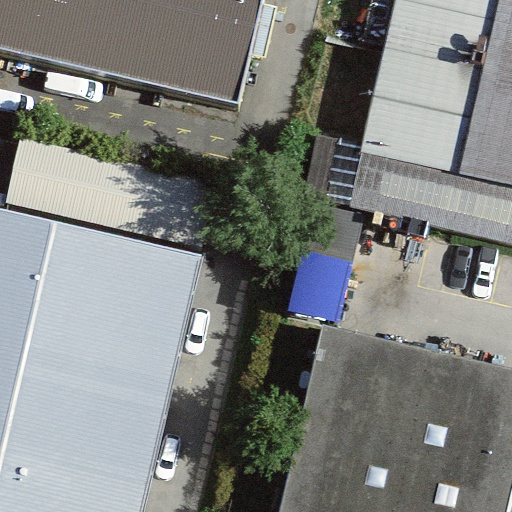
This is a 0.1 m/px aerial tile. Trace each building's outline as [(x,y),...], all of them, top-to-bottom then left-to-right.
[(263,0),(0,0),(0,56),(238,111),(263,0)] [(511,192),(511,0),(396,0),(360,157),(511,192)] [(6,209),(202,254),(217,189),(21,144),(6,209)] [(310,256),(355,259),(357,214),(312,211),(310,256)] [(152,511),(207,261),(0,215),(0,511),(152,511)] [(287,313),(337,326),(352,267),(302,254),(287,313)] [(507,511),(511,491),(511,378),(325,336),(285,511),(507,511)]
